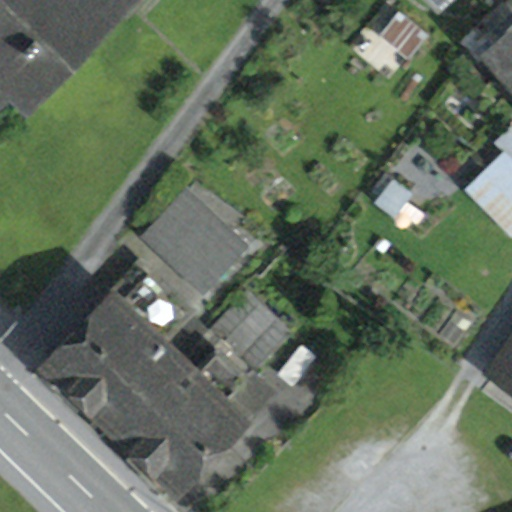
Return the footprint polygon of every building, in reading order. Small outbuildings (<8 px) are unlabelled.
[(26,107),(129,0),(0,0),(0,81),(10,91),(26,107)] [(303,0),(324,15),(334,0),(303,0)] [(486,51),(511,77),(511,0),(506,0),(484,20),(500,37),(486,51)] [(0,101),(10,91),(0,81),(0,101)] [(511,127),(511,128),(496,143),(504,152),(511,159),(511,127)] [(511,235),(511,234),(511,159),(504,152),(466,188),(511,235)] [(142,234),(205,292),(248,245),(185,188),(142,234)] [(113,291),(46,360),(111,422),(199,333),(152,288),(132,309),(113,291)] [(249,291),(209,332),(250,372),(290,331),(249,291)] [(243,418),(269,391),(250,372),(209,332),(204,338),(244,377),(223,399),(243,418)] [(223,399),(244,377),(204,338),(199,333),(111,422),(177,486),(243,418),(223,399)] [(511,334),(489,368),(511,383),(511,334)]
